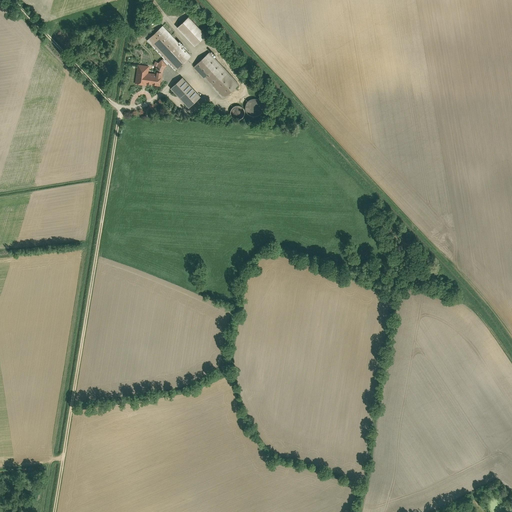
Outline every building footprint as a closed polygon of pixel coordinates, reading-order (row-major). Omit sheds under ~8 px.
[(204,37),(187,17),(174,29),(191,48),(204,37)] [(189,56),(162,26),(145,41),(161,59),(166,64),(172,71),(189,56)] [(237,84),(208,52),(191,67),(221,99),(237,84)] [(161,59),(156,63),(153,69),(153,75),(147,74),(148,67),(135,65),(133,85),(142,86),(142,85),(158,87),(160,70),(161,68),(166,64),(161,59)] [(199,97),(180,77),(168,89),(186,109),(199,97)] [(261,105),(258,102),(256,100),(252,100),(249,100),(246,103),(245,105),(244,109),(245,112),(247,115),(250,116),(253,117),(256,116),(259,114),(260,112),(261,108),(261,105)] [(242,112),(240,109),(239,107),(236,107),(234,107),(231,109),(230,110),(229,114),(230,116),(231,118),(233,120),(236,120),(238,120),(241,118),(242,116),(243,113),(242,112)]
